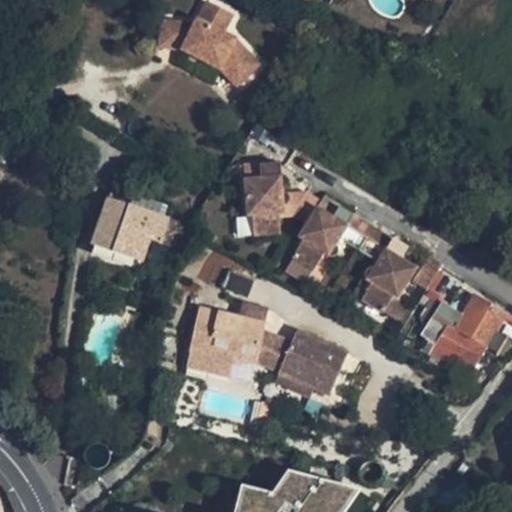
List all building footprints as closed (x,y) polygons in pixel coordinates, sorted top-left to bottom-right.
[(222,63),(238,79),(261,57),(238,32),(226,26),(234,8),(220,0),(206,0),(197,17),(164,13),(161,39),(185,43),(222,63)] [(265,177),(249,177),(250,211),(257,211),(257,230),(280,229),(279,209),(286,209),(286,202),(288,202),(289,201),(291,200),(292,198),(292,197),(292,195),(292,193),(291,192),(291,190),(285,188),(284,163),(265,163),(265,177)] [(116,174),(108,199),(128,205),(135,182),(116,174)] [(309,190),(291,190),(291,192),(292,193),(292,195),(292,197),(292,198),(291,200),(289,201),(288,202),(286,202),(286,209),(296,211),(309,190)] [(295,252),(316,265),(326,250),(329,251),(332,251),(335,250),(337,248),(339,246),(340,243),(340,241),(339,238),(341,235),(357,210),(344,201),(336,212),(321,203),(324,199),(309,190),(296,211),(309,220),(301,232),(306,235),(295,252)] [(93,246),(141,262),(150,235),(163,240),(170,218),(128,205),(108,199),(93,246)] [(364,215),(357,210),(341,235),(349,240),(364,215)] [(388,229),(364,215),(349,240),(353,243),(372,254),(388,229)] [(196,226),(170,218),(163,240),(190,248),(196,226)] [(395,234),(388,229),(372,254),(380,259),(395,234)] [(361,295),(384,309),(394,292),(399,295),(412,275),(418,265),(402,255),(410,243),(395,234),(380,259),(375,266),(374,265),(370,266),(368,266),(367,268),(366,271),(366,273),(368,276),(369,277),(372,278),(361,295)] [(469,373),(502,312),(475,296),(460,322),(427,306),(417,323),(428,334),(427,337),(436,342),(431,352),(469,373)] [(272,333),(205,321),(196,366),(240,373),(241,366),(266,370),(271,337),(272,333)] [(300,347),(289,379),(325,392),(342,397),(357,354),(305,336),(300,347)] [(271,337),(266,370),(289,379),(300,347),(271,337)] [(436,342),(427,337),(421,347),(431,352),(436,342)] [(289,379),(286,387),(323,400),(325,392),(289,379)] [(261,403),(257,428),(272,430),(273,423),(276,406),(261,403)] [(345,511),(362,488),(288,470),(273,493),(241,484),(234,511),(345,511)] [(132,511),(101,502),(97,511),(132,511)]
